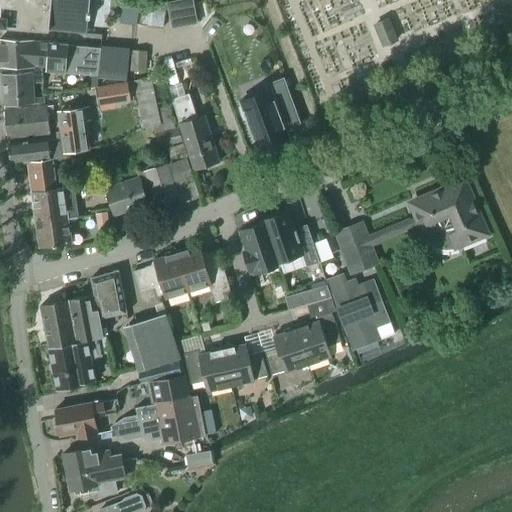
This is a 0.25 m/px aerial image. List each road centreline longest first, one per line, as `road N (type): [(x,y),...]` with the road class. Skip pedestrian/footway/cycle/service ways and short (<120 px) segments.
road 1 (residential): [(12,279),(85,262),(511,86)]
road 2 (residential): [(42,511),(12,279)]
